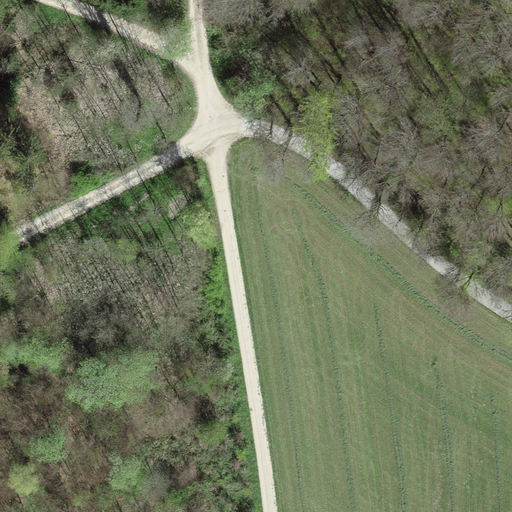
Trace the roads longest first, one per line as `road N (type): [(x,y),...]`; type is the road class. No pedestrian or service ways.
road 1 (track): [(269,511),(194,0)]
road 2 (track): [(214,126),(341,191),(511,322)]
road 3 (track): [(214,126),(166,162),(0,250)]
road 4 (track): [(197,55),(42,0)]
